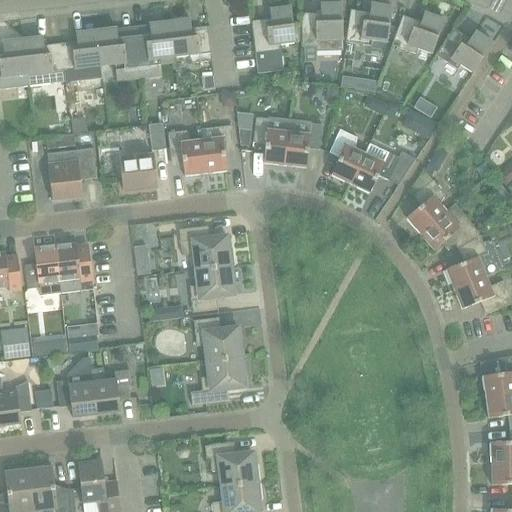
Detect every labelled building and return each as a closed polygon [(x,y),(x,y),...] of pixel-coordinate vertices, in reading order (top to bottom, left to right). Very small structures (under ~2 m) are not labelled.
[(320,14),(300,15),(301,47),(316,46),(316,51),(342,50),(341,4),(320,4),(320,14)] [(369,14),(350,11),(345,43),(371,46),(371,41),(387,43),(392,7),(371,4),(369,14)] [(270,19),(251,22),(255,54),(257,73),(283,70),(280,45),(295,43),(290,7),(269,10),(270,19)] [(420,22),(402,16),(391,46),(415,54),(417,49),(432,54),(444,20),(424,13),(420,22)] [(189,19),(169,22),(173,58),(188,56),(191,63),(211,60),(207,27),(191,29),(189,19)] [(150,34),(134,36),(138,68),(160,66),(159,59),(173,58),(169,22),(149,24),(150,34)] [(116,28),(96,31),(100,67),(114,65),(115,71),(138,68),(134,36),(117,38),(116,28)] [(469,40),(453,29),(435,56),(457,70),(460,65),(473,74),(492,44),(475,32),(469,40)] [(76,43),(60,45),(63,71),(74,69),(74,70),(100,67),(96,31),(75,33),(76,43)] [(43,37),(22,40),(27,75),(28,86),(65,82),(63,71),(60,45),(44,47),(43,37)] [(0,89),(28,86),(27,75),(22,40),(2,42),(3,52),(0,51),(0,89)] [(342,75),(340,86),(357,89),(359,78),(342,75)] [(211,76),(200,78),(202,91),(213,90),(211,76)] [(327,88),(324,100),(335,103),(338,91),(327,88)] [(233,92),(220,94),(222,107),(235,105),(233,92)] [(403,110),(389,103),(387,108),(379,105),(373,117),(394,128),(403,110)] [(252,115),(237,113),(241,146),(248,147),(252,115)] [(421,117),(414,132),(429,139),(436,124),(421,117)] [(284,167),(288,132),(289,122),(276,120),(255,118),(253,143),(265,144),(263,164),(284,167)] [(289,122),(288,132),(284,167),(305,169),(308,149),(319,150),(322,125),(303,123),(289,122)] [(148,125),(151,151),(165,149),(162,124),(148,125)] [(234,156),(234,151),(235,151),(232,126),(213,128),(200,129),(201,140),(205,175),(226,172),(225,159),(234,156)] [(330,176),(350,185),(365,153),(355,149),(357,138),(339,130),(329,153),(339,158),(330,176)] [(184,177),(205,175),(201,140),(190,141),(186,131),(167,134),(170,159),(181,157),(184,177)] [(73,135),(46,139),(47,149),(74,145),(73,135)] [(365,153),(350,185),(369,194),(377,176),(397,185),(413,160),(401,154),(399,158),(369,144),(365,153)] [(48,165),(52,201),(82,198),(80,181),(96,179),(93,149),(47,154),(48,165)] [(152,155),(120,158),(124,192),(156,189),(152,155)] [(431,157),(423,170),(432,176),(438,166),(437,161),(431,157)] [(479,167),(478,173),(481,178),(489,172),(483,164),(479,167)] [(502,173),(497,177),(504,186),(511,180),(511,176),(509,174),(502,173)] [(406,219),(419,235),(446,212),(439,204),(445,195),(433,181),(413,197),(421,206),(406,219)] [(498,183),(491,188),(502,203),(509,198),(498,183)] [(446,212),(419,235),(433,251),(441,245),(447,252),(454,245),(458,249),(480,236),(454,206),(446,212)] [(194,255),(195,270),(234,266),(230,236),(209,239),(207,227),(178,230),(181,256),(194,255)] [(453,290),(486,277),(503,270),(491,239),(482,240),(480,236),(458,250),(463,263),(445,271),(453,290)] [(55,247),(59,281),(60,294),(93,290),(88,245),(76,246),(76,244),(55,247)] [(40,296),(60,294),(59,281),(55,247),(34,250),(35,265),(24,266),(27,290),(38,288),(40,296)] [(5,253),(0,253),(0,288),(8,287),(8,292),(21,291),(18,267),(7,268),(5,253)] [(147,263),(134,264),(136,276),(149,275),(147,263)] [(237,295),(234,266),(195,270),(197,286),(189,287),(192,313),(217,310),(216,298),(237,295)] [(490,287),(486,277),(453,290),(461,310),(480,302),(485,315),(511,304),(503,281),(490,287)] [(159,309),(148,310),(149,322),(160,321),(159,309)] [(104,316),(92,316),(93,332),(105,331),(104,316)] [(205,346),(206,362),(245,357),(241,328),(220,330),(218,318),(193,321),(196,347),(205,346)] [(95,336),(66,339),(68,353),(96,350),(95,336)] [(42,341),(32,342),(34,356),(44,355),(42,341)] [(28,343),(2,346),(4,360),(30,357),(28,343)] [(481,377),(484,398),(511,393),(511,356),(499,359),(501,374),(481,377)] [(96,415),(91,370),(89,357),(83,358),(68,373),(68,381),(56,382),(59,408),(71,407),(72,418),(96,415)] [(248,387),(245,357),(206,362),(208,378),(200,379),(202,391),(190,393),(191,406),(228,401),(227,389),(248,387)] [(101,369),(91,370),(96,415),(120,412),(118,401),(130,400),(128,382),(132,382),(130,367),(114,369),(115,380),(102,381),(101,369)] [(1,381),(0,381),(0,426),(20,424),(19,413),(31,411),(28,386),(15,387),(16,392),(2,393),(1,381)] [(43,390),(45,409),(53,408),(51,389),(43,390)] [(34,391),(36,410),(45,409),(43,390),(34,391)] [(507,416),(509,430),(511,429),(511,393),(484,398),(487,419),(507,416)] [(490,443),(490,449),(490,464),(511,463),(511,429),(509,430),(509,442),(490,443)] [(204,447),(205,449),(206,460),(210,459),(211,472),(220,471),(221,487),(259,482),(256,453),(235,455),(233,443),(204,447)] [(178,445),(174,453),(179,459),(187,458),(190,451),(185,444),(178,445)] [(101,461),(78,464),(82,504),(97,502),(98,511),(119,511),(116,482),(103,483),(101,461)] [(511,485),(511,498),(511,497),(511,463),(490,464),(491,486),(511,485)] [(52,467),(28,470),(33,511),(46,510),(45,511),(71,511),(69,490),(55,492),(52,467)] [(33,511),(28,470),(4,473),(7,497),(0,498),(0,511),(33,511)] [(259,482),(221,487),(223,503),(211,504),(212,511),(262,511),(263,511),(259,482)] [(490,511),(511,511),(511,497),(511,498),(511,511),(491,509),(490,511)]
